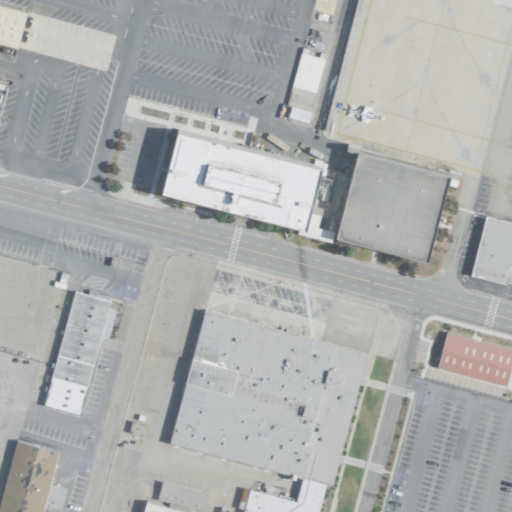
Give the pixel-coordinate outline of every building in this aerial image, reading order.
[(0,42),(16,46),(24,9),(0,3),(0,42)] [(159,193),(297,223),(294,233),(329,241),(331,230),(315,226),(318,214),(308,212),(319,163),(173,130),(159,193)] [(427,258),(443,184),(455,186),(458,171),(353,148),(334,238),(427,258)] [(469,275),(511,283),(511,224),(481,218),(469,275)] [(113,307),(106,306),(108,299),(69,290),(42,405),(78,413),(96,338),(105,340),(113,307)] [(321,511),(359,348),(198,310),(167,444),(299,474),(293,498),(242,486),(236,511),(191,511),(148,502),(140,511),(321,511)] [(511,352),(511,347),(443,331),(435,368),(505,384),(511,352)] [(55,449),(10,439),(0,485),(0,511),(55,511),(61,486),(48,483),(55,449)] [(202,511),(206,491),(158,480),(154,498),(165,500),(164,504),(202,511)]
